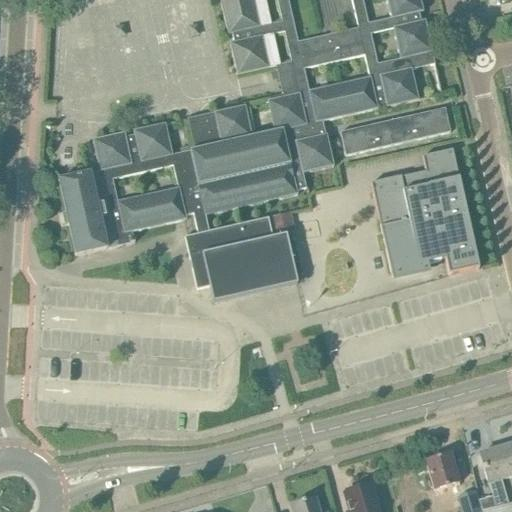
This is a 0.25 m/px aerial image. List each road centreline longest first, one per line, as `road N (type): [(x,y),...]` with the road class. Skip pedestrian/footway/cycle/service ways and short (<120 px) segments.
road 1 (tertiary): [(49,486),(214,461),(511,380)]
road 2 (unclassified): [(0,283),(18,0)]
road 3 (residential): [(511,242),(469,59)]
